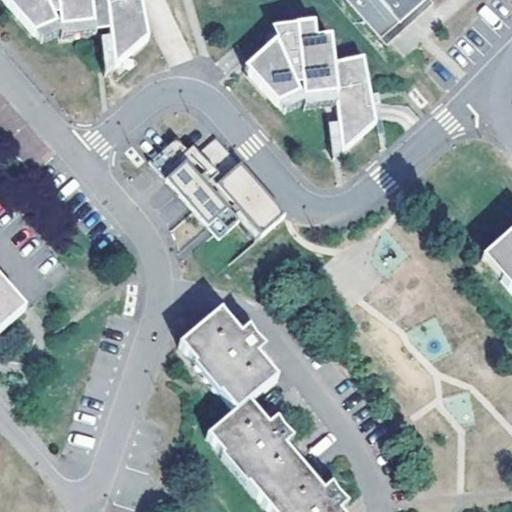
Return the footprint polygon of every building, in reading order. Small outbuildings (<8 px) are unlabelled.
[(4,0),(32,31),(58,21),(58,27),(92,25),(91,0),(4,0)] [(91,0),(92,25),(93,36),(107,35),(105,0),(91,0)] [(105,0),(107,35),(109,71),(141,44),(139,0),(105,0)] [(379,41),(397,24),(376,0),(346,0),(345,1),(379,41)] [(376,0),(397,24),(422,3),(425,0),(376,0)] [(245,72),(277,110),(298,99),(303,100),(304,102),(307,141),(340,138),(342,157),(375,125),(362,60),(332,66),(328,40),(314,42),(311,27),(293,30),(295,45),(275,50),(274,48),(245,72)] [(51,152),(0,92),(0,132),(32,169),(51,152)] [(176,139),(148,163),(167,184),(174,178),(214,224),(233,207),(239,214),(260,238),(279,222),(236,173),(241,168),(216,139),(193,159),(176,139)] [(285,217),(241,168),(236,173),(279,222),(285,217)] [(174,178),(167,184),(213,237),(239,214),(233,207),(214,224),(174,178)] [(511,295),(511,230),(496,245),(481,258),(511,295)] [(130,258),(118,243),(109,250),(121,265),(130,258)] [(0,332),(25,311),(0,281),(0,332)] [(271,298),(267,292),(260,298),(264,303),(271,298)] [(251,328),(242,335),(223,312),(181,346),(237,415),(209,438),(270,511),(343,511),(341,509),(350,503),(342,495),(334,483),(325,490),(286,444),(295,436),(287,427),(280,418),(270,425),(252,402),(278,380),(258,355),(268,348),(259,337),(251,328)] [(304,429),(299,434),(304,442),(311,437),(304,429)]
